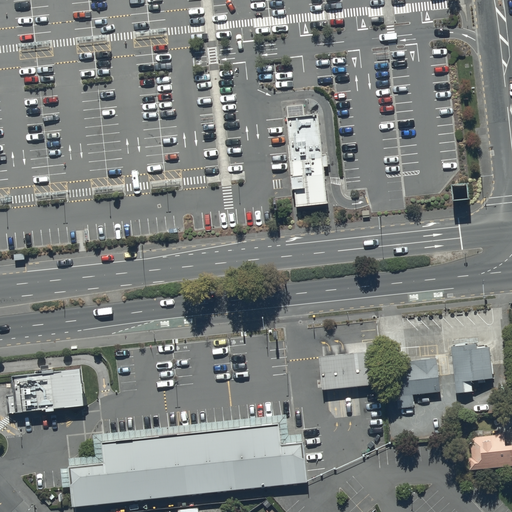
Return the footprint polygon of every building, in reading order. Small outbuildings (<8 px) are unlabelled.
[(289,118),(288,118),(294,178),(292,178),(294,192),(296,192),(298,208),(329,205),(325,167),(328,167),(327,155),(324,155),(320,114),(305,116),(304,106),(288,108),(289,118)] [(476,342),(450,344),(455,390),(471,389),(469,379),(491,376),(488,346),(476,347),(476,342)] [(131,347),(122,348),(124,369),(132,368),(131,347)] [(119,348),(110,349),(112,369),(120,369),(119,348)] [(319,357),(321,389),(334,388),(347,387),(371,385),(368,353),(344,355),(330,356),(319,357)] [(414,408),(413,396),(440,393),(436,360),(406,363),(407,366),(393,367),(397,409),(414,408)] [(36,373),(13,376),(14,386),(15,394),(7,395),(9,413),(85,405),(81,368),(55,371),(54,368),(35,370),(36,373)] [(133,370),(124,370),(126,391),(134,390),(133,370)] [(450,418),(442,419),(444,436),(457,435),(455,420),(450,421),(450,418)] [(72,486),(74,505),(307,481),(303,442),(282,444),(280,423),(103,442),(105,462),(70,466),(70,469),(72,486)] [(468,459),(469,471),(511,466),(511,444),(506,446),(504,432),(480,434),(480,429),(474,429),(475,437),(470,437),(472,458),(468,459)]
